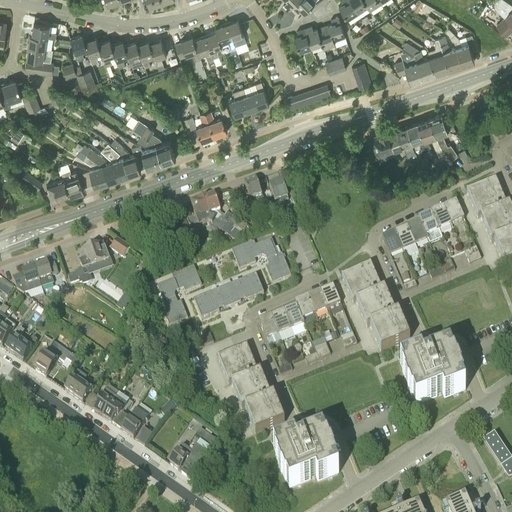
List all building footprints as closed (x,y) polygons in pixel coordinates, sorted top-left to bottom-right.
[(289,10),(292,7),(299,0),(285,0),(287,1),(284,4),(289,10)] [(299,0),(292,7),(298,13),(301,10),(304,13),(315,2),(313,0),(299,0)] [(347,18),(358,12),(349,0),(340,0),(342,3),(339,5),(347,18)] [(349,0),(358,12),(367,5),(364,0),(349,0)] [(370,9),(380,2),(378,0),(364,0),(367,5),(368,5),(370,9)] [(418,12),(424,2),(420,0),(419,0),(414,9),(418,12)] [(494,0),(495,7),(504,17),(496,25),(506,35),(511,29),(511,4),(504,0),(494,0)] [(436,19),(425,12),(424,14),(421,12),(419,15),(433,23),(436,19)] [(333,39),(334,39),(345,35),(339,16),(331,19),(332,23),(328,24),(333,39)] [(392,24),(397,27),(401,21),(395,17),(392,24)] [(246,42),(238,19),(227,24),(235,46),(246,42)] [(46,37),(55,38),(56,33),(49,32),(50,25),(34,23),(32,35),(46,37)] [(227,41),(230,48),(235,46),(227,24),(215,28),(216,32),(221,43),(227,41)] [(323,47),(324,47),(335,43),(334,39),(333,39),(328,24),(321,27),(322,31),(319,32),(323,43),(322,44),(323,47)] [(323,43),(319,32),(317,28),(313,29),(312,25),(304,28),(311,47),(322,44),(323,43)] [(360,29),(363,34),(369,30),(366,25),(360,29)] [(309,48),(311,47),(304,28),(297,31),(298,35),(294,36),(299,51),(309,48)] [(454,41),(456,47),(462,65),(474,61),(471,51),(477,49),(472,34),(459,38),(448,28),(445,31),(454,41)] [(216,49),(222,47),(221,43),(216,32),(205,36),(213,58),(218,56),(216,49)] [(84,41),(85,41),(82,34),(70,38),(76,54),(78,61),(85,59),(82,51),(87,50),(84,41)] [(28,47),(44,49),(46,37),(32,35),(30,35),(28,47)] [(438,38),(449,70),(462,65),(456,47),(449,49),(445,35),(438,38)] [(199,55),(194,40),(192,36),(181,40),(181,42),(175,44),(180,58),(186,56),(193,53),(195,60),(200,58),(199,55)] [(205,53),(207,59),(213,58),(205,36),(194,40),(199,55),(205,53)] [(98,44),(96,37),(85,41),(84,41),(87,50),(90,57),(92,64),(98,61),(96,55),(101,53),(101,52),(98,44)] [(429,54),(436,74),(449,70),(438,38),(435,39),(435,49),(427,51),(428,55),(429,54)] [(98,44),(101,52),(101,53),(106,66),(112,64),(109,57),(114,55),(114,54),(115,54),(111,45),(112,45),(110,39),(98,44)] [(161,57),(167,55),(161,39),(150,43),(149,44),(154,56),(154,57),(154,56),(155,59),(157,66),(164,64),(161,57)] [(125,65),(123,58),(128,56),(124,45),(125,45),(123,41),(112,45),(111,45),(115,54),(114,54),(114,55),(115,55),(119,67),(125,65)] [(128,56),(132,68),(143,64),(141,56),(137,45),(136,41),(125,45),(124,45),(128,56)] [(151,65),(148,58),(154,57),(154,56),(149,44),(150,43),(149,41),(137,45),(141,56),(143,64),(144,64),(145,67),(151,65)] [(415,56),(422,79),(436,74),(429,54),(428,55),(426,55),(427,57),(423,58),(421,51),(406,42),(402,49),(414,56),(415,56)] [(48,62),(48,61),(43,61),(44,49),(28,47),(27,59),(32,60),(37,61),(43,61),(48,62)] [(411,83),(422,79),(415,56),(414,56),(404,59),(395,63),(399,74),(407,72),(411,83)] [(336,59),(340,71),(346,69),(342,57),(336,59)] [(334,73),(340,71),(336,59),(330,61),(334,73)] [(329,74),(334,73),(330,61),(325,62),(329,74)] [(77,75),(76,75),(74,67),(72,63),(67,64),(71,77),(77,75)] [(352,67),(354,72),(366,68),(364,63),(352,67)] [(66,79),(71,77),(67,64),(62,66),(66,79)] [(83,72),(80,65),(74,67),(76,75),(83,72)] [(354,72),(356,78),(368,74),(366,68),(354,72)] [(79,82),(92,77),(90,70),(83,72),(76,75),(77,75),(79,82)] [(356,78),(358,84),(370,80),(368,74),(356,78)] [(81,88),(94,83),(92,77),(79,82),(81,88)] [(0,95),(3,104),(3,105),(4,109),(11,107),(9,102),(22,98),(22,96),(17,85),(16,80),(2,85),(5,91),(0,92),(0,95)] [(370,80),(358,84),(359,90),(372,85),(370,80)] [(252,92),(258,108),(269,104),(261,81),(250,86),(252,92)] [(22,96),(27,94),(23,83),(17,85),(22,96)] [(83,94),(93,91),(97,89),(94,83),(81,88),(83,94)] [(321,86),(325,98),(331,96),(327,84),(321,86)] [(320,100),(325,98),(321,86),(316,88),(320,100)] [(51,99),(62,94),(60,88),(49,93),(51,99)] [(246,112),(258,108),(252,92),(246,94),(243,88),(238,89),(246,112)] [(314,102),(320,100),(316,88),(310,90),(314,102)] [(235,116),(246,112),(238,89),(233,91),(235,98),(229,101),(235,116)] [(308,104),(314,102),(310,90),(304,92),(308,104)] [(22,96),(22,98),(23,101),(35,96),(33,92),(27,94),(22,96)] [(302,106),(308,104),(304,92),(298,94),(302,106)] [(62,94),(51,99),(53,104),(65,100),(62,94)] [(297,108),(302,106),(298,94),(293,96),(297,108)] [(23,101),(25,106),(37,102),(35,96),(23,101)] [(291,110),(297,108),(293,96),(287,98),(291,110)] [(65,106),(71,110),(74,105),(69,101),(65,106)] [(25,106),(28,113),(40,109),(37,102),(25,106)] [(168,114),(171,106),(161,102),(158,109),(168,114)] [(230,115),(226,104),(220,106),(224,117),(230,115)] [(205,112),(214,137),(227,132),(222,117),(214,119),(211,110),(205,112)] [(214,137),(205,112),(199,114),(201,121),(203,120),(204,123),(195,126),(201,141),(202,141),(203,144),(209,142),(208,139),(214,137)] [(448,130),(447,131),(441,114),(438,115),(436,115),(436,116),(429,118),(436,135),(445,152),(446,153),(451,160),(458,155),(450,144),(447,145),(443,135),(449,133),(448,130)] [(195,126),(192,117),(187,119),(190,128),(195,126)] [(448,162),(451,160),(446,153),(445,152),(436,135),(429,118),(418,122),(424,139),(430,136),(439,156),(442,155),(448,162)] [(132,130),(141,135),(156,144),(163,163),(176,158),(169,140),(162,143),(160,138),(152,133),(154,129),(138,119),(132,130)] [(414,142),(424,139),(418,122),(407,126),(414,142)] [(18,142),(24,132),(13,125),(9,131),(13,134),(11,138),(18,142)] [(413,151),(411,143),(414,142),(407,126),(397,130),(404,147),(406,151),(405,151),(407,155),(411,159),(413,160),(413,159),(417,154),(416,153),(416,154),(413,151)] [(400,153),(405,151),(406,151),(404,147),(397,130),(389,133),(394,149),(398,148),(399,151),(400,153)] [(44,135),(61,146),(63,142),(47,131),(44,135)] [(386,152),(394,149),(389,133),(388,133),(386,132),(381,134),(380,136),(372,139),(379,158),(387,156),(386,152)] [(142,150),(148,169),(163,163),(156,144),(141,135),(137,141),(144,146),(147,145),(151,147),(142,150)] [(123,158),(129,175),(141,171),(139,167),(141,166),(142,166),(138,154),(135,155),(135,153),(131,154),(110,136),(105,141),(108,143),(113,147),(123,156),(123,158)] [(419,164),(422,158),(422,159),(431,146),(427,142),(416,153),(417,154),(413,159),(419,164)] [(119,179),(129,175),(123,158),(123,156),(113,147),(108,143),(101,151),(113,161),(119,179)] [(365,151),(369,160),(376,158),(373,148),(365,151)] [(108,182),(119,179),(113,161),(101,151),(112,161),(109,162),(91,149),(87,155),(103,165),(108,182)] [(471,163),(466,153),(464,149),(459,152),(467,165),(471,163)] [(36,159),(29,155),(27,160),(33,164),(36,159)] [(95,187),(108,182),(103,165),(87,155),(83,160),(95,167),(89,169),(90,170),(94,183),(95,187)] [(407,155),(401,160),(406,164),(411,159),(407,155)] [(64,178),(70,196),(83,191),(76,171),(71,172),(70,169),(61,172),(63,178),(64,178)] [(87,186),(94,183),(90,170),(83,172),(87,186)] [(37,190),(43,182),(26,171),(21,178),(37,190)] [(61,199),(70,196),(64,178),(63,178),(47,183),(50,193),(52,192),(53,194),(56,193),(58,197),(60,196),(61,199)] [(255,201),(262,198),(256,181),(244,185),(248,197),(250,202),(251,202),(254,211),(259,209),(260,209),(257,202),(255,203),(255,201)] [(478,220),(480,218),(506,207),(495,181),(466,193),(478,220)] [(275,202),(288,198),(281,182),(269,187),(275,202)] [(219,196),(222,203),(231,200),(228,193),(219,196)] [(226,217),(221,214),(214,196),(207,199),(206,198),(206,199),(202,200),(208,216),(215,220),(226,227),(228,223),(230,225),(247,237),(257,232),(239,221),(238,220),(228,213),(226,217)] [(260,213),(259,209),(254,211),(251,202),(250,202),(248,197),(232,203),(238,220),(239,221),(255,216),(255,215),(260,213)] [(222,232),(236,241),(247,237),(230,225),(228,223),(226,227),(215,220),(208,216),(202,200),(198,202),(198,201),(198,202),(191,204),(191,205),(188,205),(187,208),(188,210),(190,211),(192,210),(195,219),(187,221),(189,226),(192,228),(204,224),(208,222),(212,225),(212,226),(222,232)] [(443,208),(451,226),(464,221),(456,202),(443,208)] [(273,215),(270,205),(260,208),(270,216),(273,215)] [(494,243),(511,234),(511,212),(509,206),(506,207),(480,218),(491,244),(494,243)] [(439,231),(451,226),(443,208),(431,213),(439,231)] [(426,237),(439,231),(431,213),(418,219),(419,222),(426,237)] [(282,222),(295,231),(304,227),(300,216),(282,222)] [(427,241),(426,237),(419,222),(407,228),(415,246),(427,241)] [(403,251),(415,246),(407,228),(395,233),(403,251)] [(390,257),(403,251),(395,233),(382,239),(390,257)] [(511,234),(494,243),(505,269),(511,266),(511,234)] [(111,249),(124,259),(130,250),(117,240),(111,249)] [(196,240),(190,248),(199,254),(205,246),(196,240)] [(253,243),(232,252),(239,271),(256,264),(254,261),(262,257),(266,259),(269,266),(265,268),(272,284),(291,277),(282,255),(276,257),(270,242),(256,249),(253,243)] [(97,266),(108,261),(102,244),(90,248),(97,266)] [(90,268),(97,266),(90,248),(79,253),(81,261),(79,261),(83,271),(76,273),(76,275),(68,278),(71,285),(79,282),(79,284),(82,283),(82,285),(92,282),(89,274),(92,274),(90,268)] [(464,253),(467,259),(478,254),(476,248),(464,253)] [(444,257),(443,254),(440,253),(437,254),(435,257),(437,260),(440,262),(443,260),(444,257)] [(478,254),(467,259),(469,265),(481,260),(478,254)] [(438,264),(441,270),(452,265),(450,259),(438,264)] [(58,275),(58,273),(55,264),(48,267),(47,264),(34,268),(41,288),(53,284),(51,277),(58,275)] [(353,304),(356,303),(381,291),(370,265),(341,278),(353,304)] [(441,270),(443,276),(455,271),(452,265),(441,270)] [(165,302),(160,305),(169,327),(188,319),(181,303),(177,304),(174,296),(176,293),(183,290),(185,293),(201,286),(194,267),(172,276),(174,282),(159,288),(165,302)] [(23,294),(41,288),(34,268),(22,273),(23,275),(13,279),(16,288),(16,289),(23,294)] [(429,275),(432,281),(443,276),(441,270),(429,275)] [(410,280),(407,273),(400,276),(403,283),(410,280)] [(235,285),(242,301),(245,300),(246,303),(264,296),(256,277),(235,285)] [(0,290),(10,297),(16,288),(2,280),(0,283),(0,290)] [(417,288),(414,282),(403,287),(405,293),(417,288)] [(215,294),(221,310),(223,309),(224,312),(241,305),(240,302),(242,301),(235,285),(215,294)] [(80,293),(76,287),(71,289),(75,296),(80,293)] [(340,309),(341,309),(340,306),(340,305),(333,287),(320,292),(328,311),(327,311),(328,314),(340,309)] [(367,329),(370,328),(395,315),(384,290),(381,291),(356,303),(367,329)] [(327,311),(328,311),(320,292),(307,297),(315,316),(327,311)] [(221,310),(215,294),(194,302),(202,321),(219,314),(218,311),(221,310)] [(302,321),(315,316),(307,297),(294,303),(296,306),(302,321)] [(130,300),(123,310),(131,315),(138,306),(130,300)] [(304,325),(302,321),(296,306),(284,311),(291,330),(304,325)] [(279,335),(291,330),(284,311),(271,317),(279,335)] [(395,315),(370,328),(381,353),(410,341),(398,314),(395,315)] [(266,340),(279,335),(271,317),(258,322),(266,340)] [(7,323),(0,332),(0,346),(2,348),(16,329),(7,323)] [(5,350),(14,357),(23,344),(19,341),(24,333),(20,330),(5,350)] [(340,338),(342,344),(354,339),(352,333),(340,338)] [(197,350),(213,344),(210,335),(193,342),(197,350)] [(23,344),(14,357),(23,363),(37,343),(32,339),(27,347),(23,344)] [(312,344),(314,349),(326,344),(324,339),(312,344)] [(354,339),(342,344),(345,350),(357,345),(354,339)] [(149,351),(143,359),(152,365),(164,349),(151,340),(145,348),(149,351)] [(314,349),(316,355),(328,350),(326,344),(314,349)] [(112,356),(116,350),(108,345),(104,351),(112,356)] [(231,385),(257,374),(247,348),(218,360),(229,387),(231,385)] [(316,355),(319,360),(330,356),(328,350),(316,355)] [(409,391),(412,398),(413,398),(416,406),(437,398),(436,397),(442,395),(444,399),(465,391),(462,384),(463,383),(460,375),(461,375),(457,366),(456,367),(453,359),(450,352),(436,357),(435,353),(425,357),(426,360),(423,362),(421,358),(420,357),(420,356),(419,353),(418,352),(418,351),(417,351),(416,351),(415,351),(414,351),(397,358),(403,374),(402,374),(405,382),(408,391),(409,391)] [(59,360),(47,352),(34,371),(46,379),(59,360)] [(119,352),(115,358),(118,361),(123,355),(119,352)] [(310,357),(305,359),(307,365),(319,360),(316,355),(310,357)] [(292,371),(290,366),(290,365),(278,370),(280,376),(292,371)] [(245,410),(271,399),(260,373),(257,374),(231,385),(242,411),(245,410)] [(65,392),(73,398),(86,380),(78,374),(65,392)] [(86,380),(73,398),(82,405),(91,392),(82,386),(87,380),(86,380)] [(94,413),(103,419),(116,399),(105,392),(100,401),(92,396),(85,405),(94,412),(94,413)] [(271,399),(245,410),(255,436),(284,424),(273,397),(271,399)] [(129,420),(121,415),(126,406),(116,399),(103,419),(111,425),(112,424),(122,431),(129,420)] [(169,403),(165,407),(170,412),(174,407),(169,403)] [(129,420),(122,431),(121,432),(133,440),(148,419),(135,411),(129,420)] [(143,430),(135,441),(144,448),(152,436),(143,430)] [(287,435),(270,442),(277,458),(276,458),(279,466),(278,466),(281,475),(282,475),(285,482),(286,482),(289,490),(316,479),(318,483),(338,475),(335,467),(336,467),(333,459),(334,459),(331,450),(330,450),(327,443),(326,443),(323,435),(302,443),(303,446),(297,449),(294,442),(293,440),(294,440),(292,437),(292,436),(291,436),(290,435),(289,435),(288,435),(287,435)] [(511,461),(494,435),(483,443),(501,470),(502,469),(509,478),(511,477),(511,463),(511,462),(511,461)] [(191,453),(182,447),(169,465),(189,479),(207,454),(196,447),(191,453)] [(447,511),(479,511),(477,506),(470,509),(465,497),(445,506),(447,511)] [(421,511),(418,504),(407,509),(404,502),(396,505),(398,511),(421,511)]
